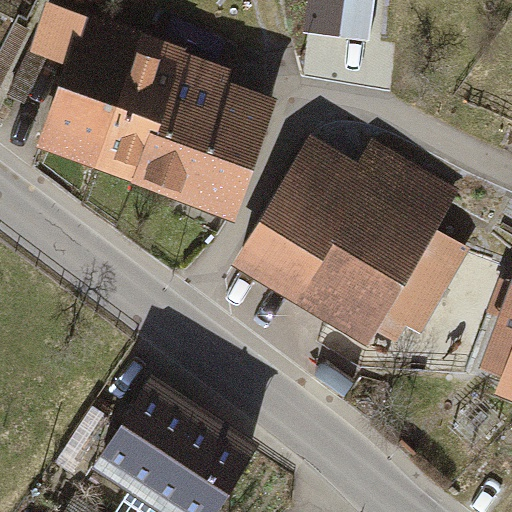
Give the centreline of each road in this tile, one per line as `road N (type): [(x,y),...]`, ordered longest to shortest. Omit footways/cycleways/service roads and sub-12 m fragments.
road 1 (residential): [(168,321),(227,247),(287,129),(306,111),(337,105),(394,117),(511,174)]
road 2 (tertiary): [(168,321),(404,511)]
road 3 (tertiary): [(0,199),(168,321)]
